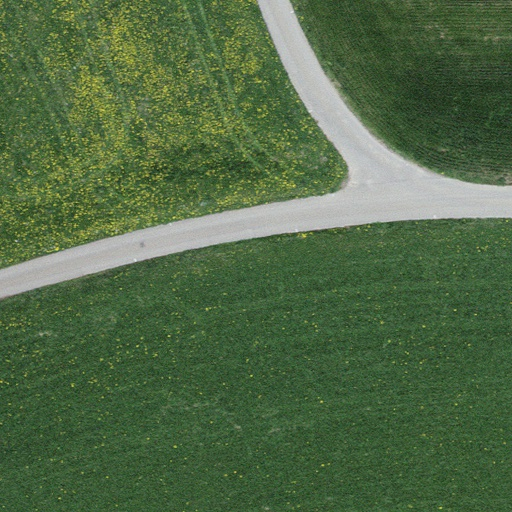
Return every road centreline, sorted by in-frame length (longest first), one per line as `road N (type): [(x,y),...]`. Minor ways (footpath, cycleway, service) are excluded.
road 1 (unclassified): [(440,197),(320,209),(0,286)]
road 2 (unclassified): [(268,0),(289,60),(334,135),(392,184),(440,197)]
